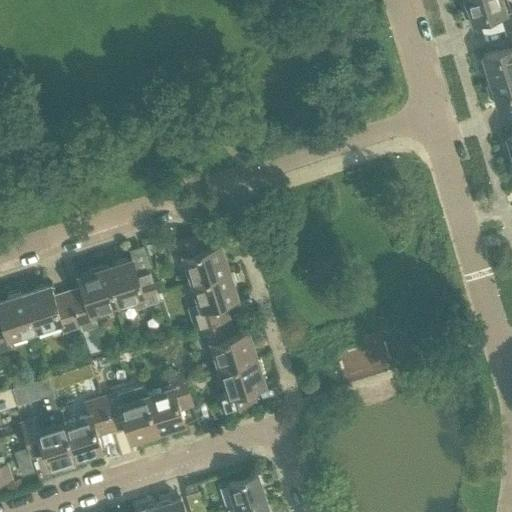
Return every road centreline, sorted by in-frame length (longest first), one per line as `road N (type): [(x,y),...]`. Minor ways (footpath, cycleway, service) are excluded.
road 1 (residential): [(0,256),(436,111)]
road 2 (residential): [(511,371),(436,111)]
road 3 (residential): [(22,511),(279,429)]
